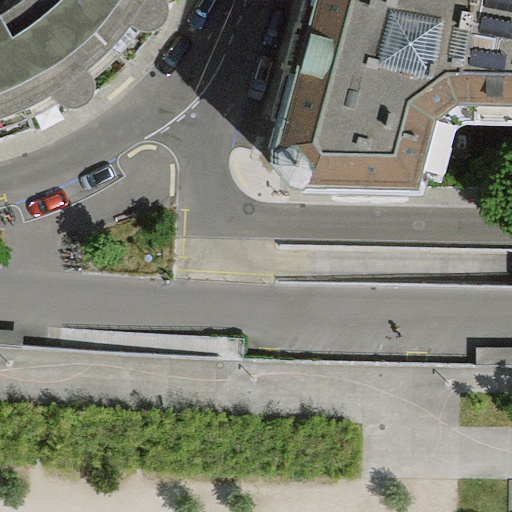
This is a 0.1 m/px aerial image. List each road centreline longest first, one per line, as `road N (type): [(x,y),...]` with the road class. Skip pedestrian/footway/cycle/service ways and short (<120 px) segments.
road 1 (residential): [(511,224),(225,215),(202,187),(203,145),(179,93)]
road 2 (residential): [(179,93),(72,160),(0,185)]
